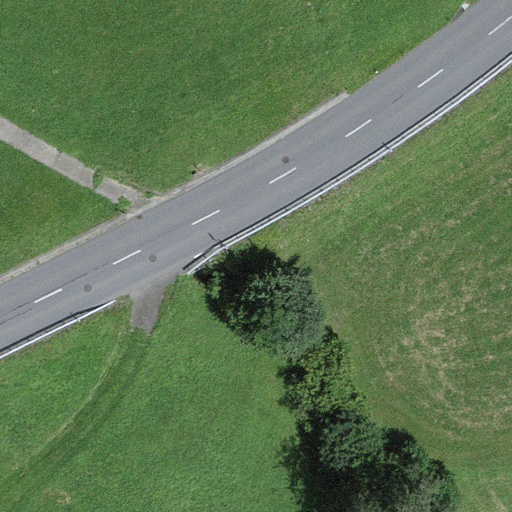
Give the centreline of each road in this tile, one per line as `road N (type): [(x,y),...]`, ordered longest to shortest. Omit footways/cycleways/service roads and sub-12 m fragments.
road 1 (secondary): [(0,318),(189,221),(417,83),(511,4)]
road 2 (track): [(0,134),(92,187),(189,221)]
